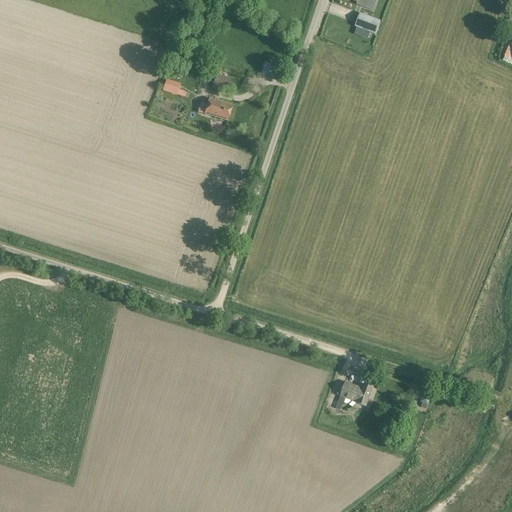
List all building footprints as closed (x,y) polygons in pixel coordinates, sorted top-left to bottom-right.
[(352,0),(358,2),(357,5),(367,8),(370,0),(352,0)] [(361,13),(356,27),(375,35),(380,20),(361,13)] [(231,91),(234,80),(216,74),(211,89),(220,91),(221,87),(231,91)] [(167,81),(163,91),(176,95),(177,95),(182,97),(184,92),(178,90),(180,85),(167,81)] [(227,122),(232,107),(208,100),(204,115),(227,122)] [(363,389),(346,382),(340,397),(336,409),(341,411),(346,399),(358,404),(366,407),(374,388),(365,385),(363,389)] [(424,396),(421,403),(423,404),(422,408),(427,410),(429,406),(431,398),(424,396)]
